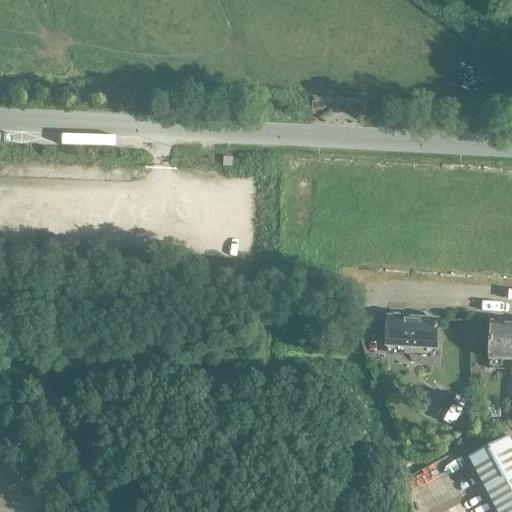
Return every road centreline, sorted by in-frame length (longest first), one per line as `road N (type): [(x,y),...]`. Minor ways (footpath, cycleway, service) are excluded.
road 1 (unclassified): [(511,146),(0,120)]
road 2 (track): [(0,183),(154,187)]
